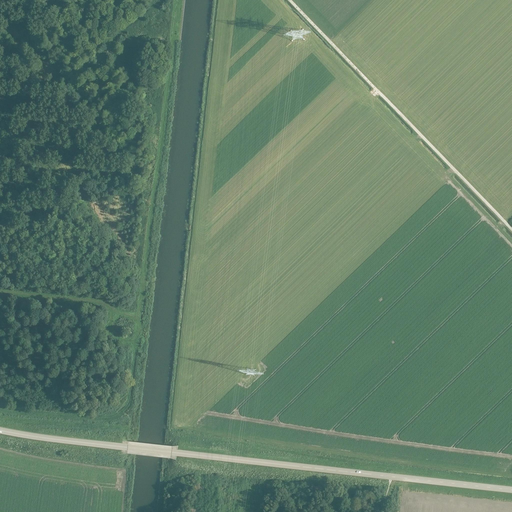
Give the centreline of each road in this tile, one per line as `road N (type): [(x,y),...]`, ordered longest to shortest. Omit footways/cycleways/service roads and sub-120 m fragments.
road 1 (unclassified): [(511,490),(0,430)]
road 2 (track): [(0,290),(104,302),(113,310),(113,332),(132,334),(173,0)]
